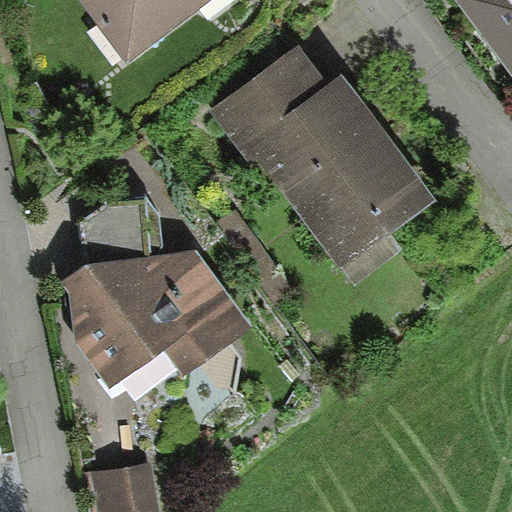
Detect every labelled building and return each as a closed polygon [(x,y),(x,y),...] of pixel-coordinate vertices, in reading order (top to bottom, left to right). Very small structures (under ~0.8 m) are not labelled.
[(92,0),(129,48),(191,0),(92,0)] [(511,0),(454,0),(511,77),(511,0)] [(330,66),(303,29),(203,101),(243,156),(256,147),(337,258),(435,187),(373,102),(341,58),(330,66)] [(87,247),(63,266),(70,307),(75,336),(108,378),(162,337),(182,363),(254,308),(197,234),(160,236),(159,201),(147,188),(110,193),(78,222),(87,247)] [(148,454),(86,467),(95,511),(153,511),(160,511),(148,454)]
